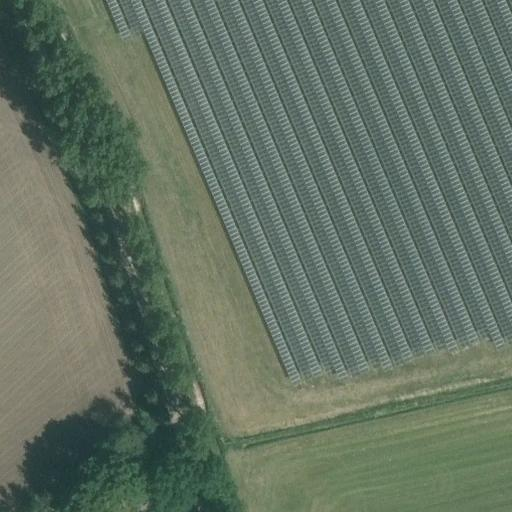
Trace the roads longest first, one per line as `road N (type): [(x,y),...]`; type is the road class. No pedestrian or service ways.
road 1 (track): [(203,511),(126,240),(14,0)]
road 2 (track): [(176,426),(151,435),(45,511)]
